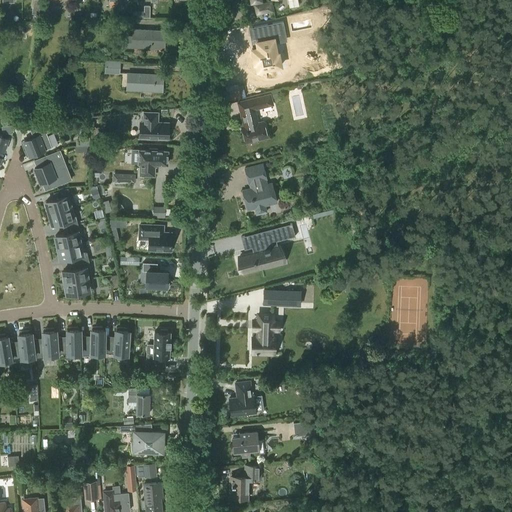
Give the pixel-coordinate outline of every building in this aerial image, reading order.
[(33,0),(32,13),(38,14),(40,0),(33,0)] [(250,0),(251,1),(254,1),(255,5),(254,5),(256,14),(272,11),(270,2),(261,3),(260,0),(250,0)] [(41,3),(39,20),(44,21),(44,15),(47,15),(48,11),(47,11),(48,4),(41,3)] [(287,41),(283,21),(248,27),(252,46),(249,47),(253,65),(254,65),(256,72),(257,72),(257,73),(266,71),(266,70),(283,67),(280,50),(278,50),(277,43),(287,41)] [(122,35),(121,46),(164,48),(165,30),(132,29),(132,36),(122,35)] [(105,60),(104,72),(119,73),(119,61),(105,60)] [(127,73),(126,90),(162,91),(163,75),(127,73)] [(270,94),(238,102),(244,126),(241,127),(245,143),(267,137),(263,121),(257,123),(254,115),(255,115),(254,109),(272,104),(270,94)] [(140,122),(140,136),(150,136),(150,138),(158,138),(158,137),(168,137),(168,124),(156,123),(156,120),(157,120),(158,112),(144,112),(144,122),(140,122)] [(48,121),(27,123),(33,137),(24,140),(26,147),(23,148),(26,156),(29,155),(52,147),(46,133),(52,130),(48,121)] [(1,126),(2,130),(11,134),(14,124),(1,126)] [(0,149),(3,150),(4,147),(6,147),(9,138),(0,135),(0,149)] [(102,141),(92,143),(94,150),(104,148),(102,141)] [(62,148),(40,156),(43,164),(34,167),(38,176),(36,177),(38,182),(39,181),(40,182),(43,181),(45,189),(64,181),(55,160),(65,156),(62,148)] [(139,150),(139,163),(141,163),(141,167),(140,167),(139,175),(153,175),(154,163),(167,164),(167,151),(157,151),(157,148),(149,148),(149,150),(139,150)] [(251,188),(242,190),(247,210),(255,208),(256,214),(266,212),(265,205),(276,202),(272,183),(267,184),(262,163),(245,168),(249,183),(250,183),(251,188)] [(133,181),(133,171),(112,171),(112,181),(133,181)] [(46,201),(49,212),(71,206),(73,205),(73,206),(75,205),(72,193),(70,194),(68,188),(55,192),(57,198),(46,201)] [(165,216),(166,205),(153,204),(153,216),(165,216)] [(76,217),(73,206),(73,205),(71,206),(49,212),(53,224),(64,221),(65,227),(78,223),(76,217)] [(82,241),(79,230),(78,224),(78,223),(65,227),(67,233),(55,235),(58,247),(82,241)] [(239,255),(244,272),(277,263),(277,262),(273,263),(269,249),(278,246),(276,241),(285,238),(284,234),(294,231),(292,223),(250,234),(255,251),(253,252),(239,255)] [(164,226),(140,224),(139,238),(147,238),(146,241),(149,241),(148,249),(170,250),(170,244),(173,244),(173,235),(171,235),(171,233),(164,233),(164,226)] [(88,259),(84,241),(82,241),(58,247),(60,259),(72,256),(73,262),(88,259)] [(138,264),(138,256),(120,255),(120,263),(138,264)] [(157,260),(158,260),(158,267),(169,267),(169,256),(157,256),(157,260)] [(92,278),(90,266),(88,259),(73,262),(75,268),(63,270),(63,272),(61,272),(63,282),(92,278)] [(157,285),(157,287),(168,288),(169,278),(166,278),(167,271),(157,271),(157,263),(142,262),(142,271),(146,271),(146,284),(157,285)] [(94,291),(92,278),(63,282),(64,292),(66,292),(67,294),(80,291),(80,293),(94,291)] [(300,290),(264,289),(263,303),(299,305),(300,290)] [(252,337),(252,352),(274,353),(274,338),(272,338),(273,314),(258,313),(258,320),(256,320),(255,329),(258,329),(258,337),(252,337)] [(83,337),(82,355),(103,355),(104,329),(102,329),(102,327),(94,326),(94,329),(92,329),(91,338),(83,337)] [(78,329),(78,327),(69,327),(69,329),(67,329),(67,338),(59,338),(59,353),(65,353),(65,358),(80,358),(80,329),(79,329),(78,329)] [(116,329),(115,338),(107,338),(106,352),(114,353),(114,355),(127,356),(128,330),(126,330),(127,328),(118,327),(118,329),(116,329)] [(44,340),(35,340),(36,358),(57,356),(55,330),(53,330),(53,328),(45,328),(45,330),(43,331),(44,340)] [(167,329),(160,329),(160,331),(155,331),(154,344),(147,344),(147,355),(151,355),(151,368),(159,368),(159,355),(168,356),(169,345),(170,345),(170,340),(169,340),(169,332),(167,331),(167,329)] [(22,357),(34,356),(31,332),(29,332),(29,330),(20,331),(21,333),(19,333),(20,342),(11,343),(13,358),(22,357)] [(0,360),(11,359),(7,335),(5,336),(4,334),(0,334),(0,360)] [(229,398),(231,415),(256,412),(254,395),(251,395),(249,380),(235,382),(237,397),(229,398)] [(36,383),(29,383),(29,398),(37,398),(36,383)] [(129,388),(128,403),(136,403),(136,412),(136,413),(149,413),(149,393),(137,393),(137,388),(129,388)] [(133,416),(123,417),(124,425),(134,424),(133,416)] [(292,422),(294,436),(316,434),(315,420),(292,422)] [(120,427),(120,433),(135,433),(134,443),(132,443),(132,454),(145,453),(145,451),(161,452),(162,433),(147,433),(147,425),(120,427)] [(247,436),(232,437),(233,453),(242,452),(242,457),(250,457),(249,451),(256,450),(255,441),(258,441),(257,431),(246,432),(247,436)] [(143,464),(137,465),(138,478),(142,477),(142,470),(143,470),(143,477),(157,476),(156,462),(143,463),(143,464)] [(125,465),(127,478),(135,477),(134,464),(125,465)] [(229,484),(229,498),(238,498),(238,494),(247,494),(248,479),(261,480),(261,464),(244,464),(244,476),(231,476),(231,484),(229,484)] [(25,476),(16,476),(17,493),(25,492),(24,484),(26,484),(25,476)] [(96,480),(84,481),(85,498),(97,497),(96,480)] [(145,500),(140,500),(141,509),(146,508),(146,511),(162,511),(161,498),(162,498),(161,482),(143,484),(145,500)] [(130,510),(128,493),(113,494),(113,490),(104,491),(104,497),(103,497),(103,499),(104,499),(105,511),(120,511),(121,511),(130,510)] [(64,502),(63,502),(63,511),(81,511),(80,504),(75,504),(74,495),(64,496),(64,502)] [(44,511),(43,497),(22,499),(23,511),(44,511)] [(0,511),(10,511),(10,509),(5,509),(5,503),(0,503),(0,511)]
